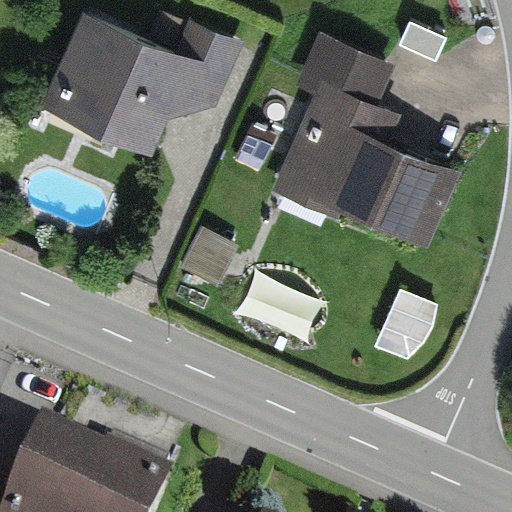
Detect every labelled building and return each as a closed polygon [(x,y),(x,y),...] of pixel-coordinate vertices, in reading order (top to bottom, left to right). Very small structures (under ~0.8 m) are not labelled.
[(188,19),(162,8),(151,33),(177,44),(188,19)] [(182,52),(90,12),(53,95),(149,137),(169,94),(210,100),(236,42),(195,24),(182,52)] [(447,33),(412,18),(403,38),(438,54),(447,33)] [(288,172),(427,233),(455,170),(381,137),(392,112),(367,101),(384,63),(325,37),(307,78),(326,86),(288,172)] [(234,241),(207,227),(188,263),(215,277),(234,241)] [(159,511),(169,490),(38,434),(4,511),(159,511)]
